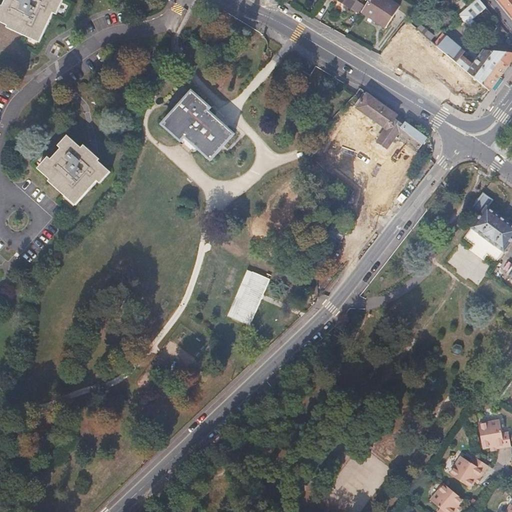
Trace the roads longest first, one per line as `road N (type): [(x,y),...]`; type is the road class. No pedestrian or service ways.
road 1 (secondary): [(117,511),(330,310),(463,140)]
road 2 (secondary): [(438,117),(233,0)]
